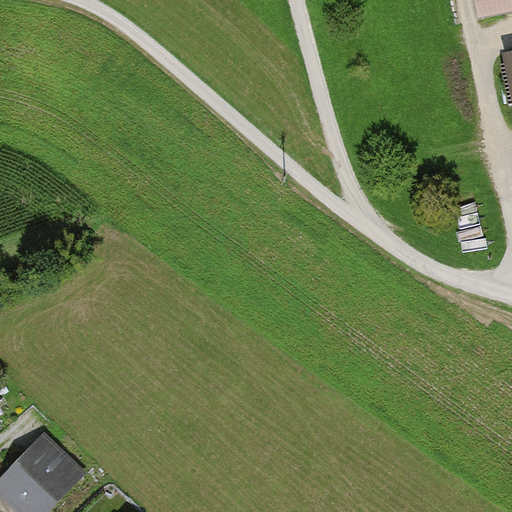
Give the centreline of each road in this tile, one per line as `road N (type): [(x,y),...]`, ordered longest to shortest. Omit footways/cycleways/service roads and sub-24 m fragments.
road 1 (residential): [(61,0),(101,13),(418,267),(511,300)]
road 2 (track): [(384,243),(344,170),(297,0)]
